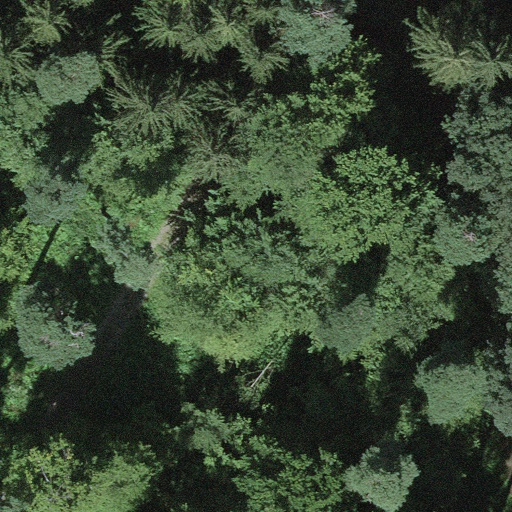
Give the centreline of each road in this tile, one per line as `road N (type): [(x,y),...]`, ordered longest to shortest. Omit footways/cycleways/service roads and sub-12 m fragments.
road 1 (track): [(342,0),(172,221),(6,511)]
road 2 (track): [(433,0),(511,403)]
road 3 (track): [(316,36),(393,32),(442,46)]
